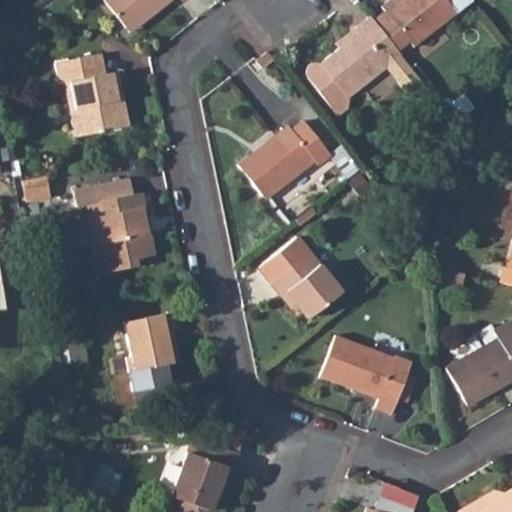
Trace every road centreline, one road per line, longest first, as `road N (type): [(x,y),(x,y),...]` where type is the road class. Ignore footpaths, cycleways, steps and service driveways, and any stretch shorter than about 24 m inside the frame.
road 1 (residential): [(263,0),(171,73),(240,417),(317,445)]
road 2 (residential): [(317,445),(423,481),(511,431)]
